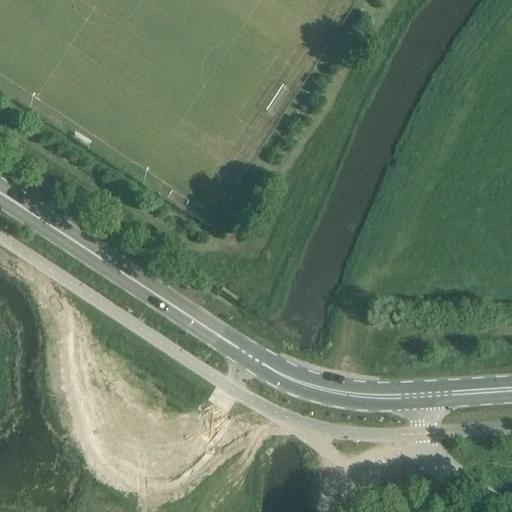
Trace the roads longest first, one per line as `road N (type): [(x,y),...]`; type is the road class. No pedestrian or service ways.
road 1 (tertiary): [(415,395),(340,393),(208,364)]
road 2 (tertiary): [(114,308),(76,242),(0,192)]
road 3 (tertiary): [(114,308),(91,340),(89,360),(105,396),(139,415)]
road 4 (tertiary): [(208,364),(208,345),(188,311),(152,297),(114,308)]
